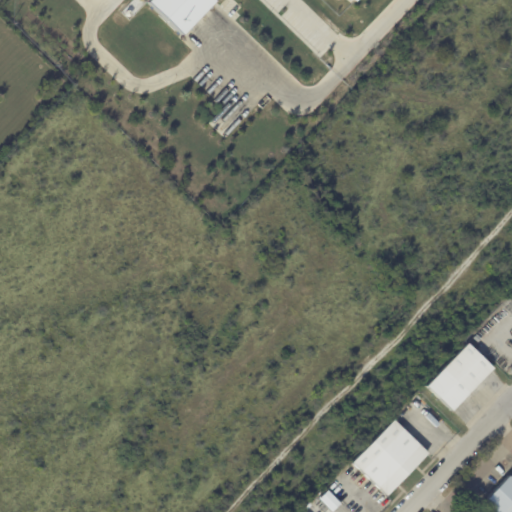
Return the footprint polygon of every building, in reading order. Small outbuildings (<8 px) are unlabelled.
[(217,0),(188,31),(155,0),(217,0)] [(491,368),(449,411),(424,386),(465,343),(491,368)] [(424,453),(383,495),(349,462),(390,419),(424,453)] [(508,477),(511,480),(511,511),(492,511),(483,503),(508,477)] [(317,498),(326,490),(338,503),(329,511),(317,498)]
